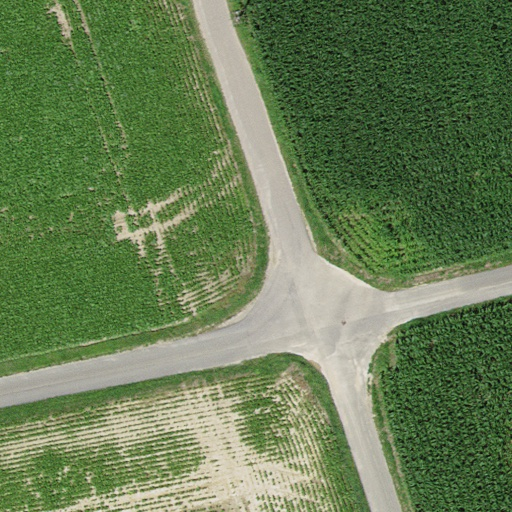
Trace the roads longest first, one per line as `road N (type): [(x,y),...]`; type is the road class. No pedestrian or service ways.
road 1 (track): [(212,0),(330,321)]
road 2 (track): [(0,388),(330,321)]
road 3 (track): [(330,321),(394,511)]
road 4 (track): [(330,321),(511,278)]
